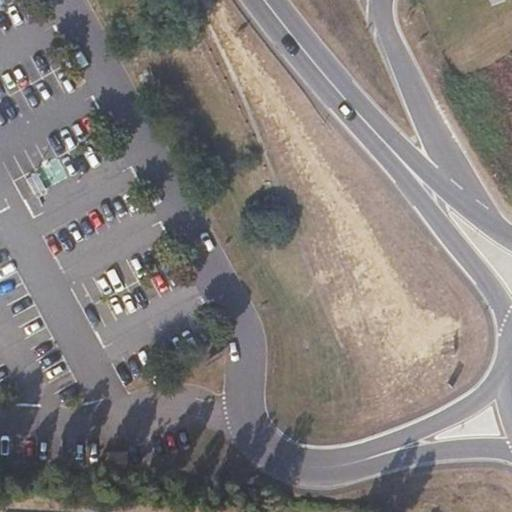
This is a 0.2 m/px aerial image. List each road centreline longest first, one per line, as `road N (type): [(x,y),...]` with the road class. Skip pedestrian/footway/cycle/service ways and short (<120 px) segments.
road 1 (tertiary): [(251,0),(511,317)]
road 2 (tertiary): [(511,236),(468,211),(373,122),(275,0)]
